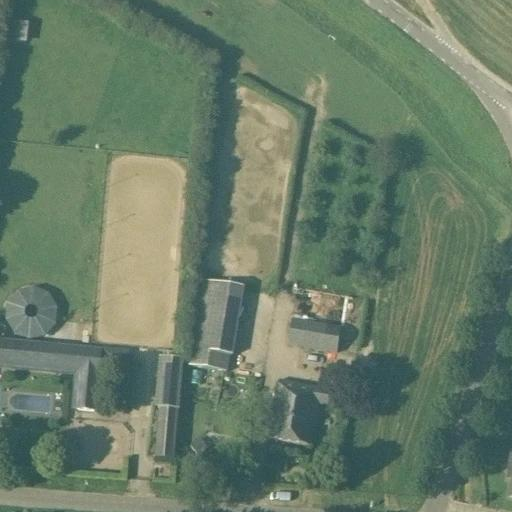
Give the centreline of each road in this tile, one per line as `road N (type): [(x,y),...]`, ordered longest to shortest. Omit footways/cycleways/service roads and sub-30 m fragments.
road 1 (tertiary): [(434,511),(511,276)]
road 2 (unclassified): [(207,511),(0,496)]
